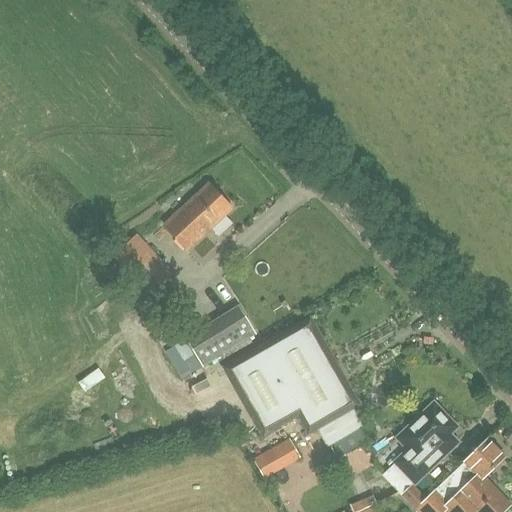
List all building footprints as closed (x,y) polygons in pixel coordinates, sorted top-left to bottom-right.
[(165,226),(187,250),(232,208),(210,185),(165,226)] [(173,273),(137,235),(113,257),(149,295),(173,273)] [(236,308),(185,338),(199,362),(250,333),(236,308)] [(262,439),(297,419),(307,436),(318,430),(328,446),(363,426),(353,410),(361,405),(310,317),(222,368),(262,439)] [(164,351),(182,378),(200,367),(182,340),(164,351)] [(396,462),(383,475),(402,494),(412,484),(415,482),(416,483),(458,443),(450,434),(457,427),(435,404),(408,430),(409,432),(400,440),(407,447),(393,459),(396,462)] [(275,445),(287,465),(300,458),(288,438),(275,445)] [(427,499),(417,509),(419,511),(451,511),(452,511),(465,499),(476,511),(477,511),(490,511),(504,499),(483,478),(505,457),(493,445),(489,440),(487,439),(427,499)] [(412,484),(402,494),(417,509),(427,499),(413,485),(412,484)] [(379,511),(375,503),(356,511),(379,511)]
